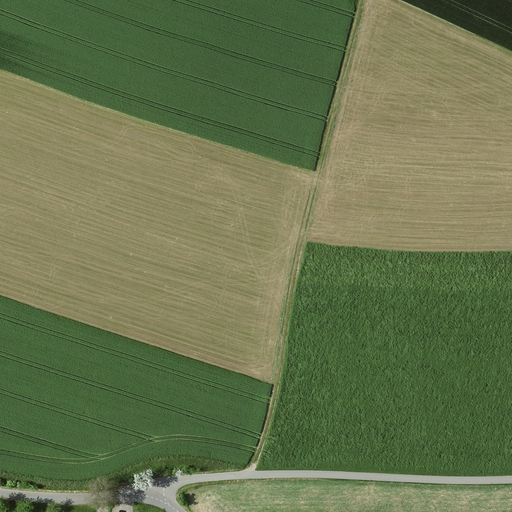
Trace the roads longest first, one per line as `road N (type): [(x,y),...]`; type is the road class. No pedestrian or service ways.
road 1 (unclassified): [(145,495),(183,480),(250,474),(511,479)]
road 2 (track): [(250,474),(274,395),(294,268)]
road 3 (residential): [(0,493),(145,495)]
